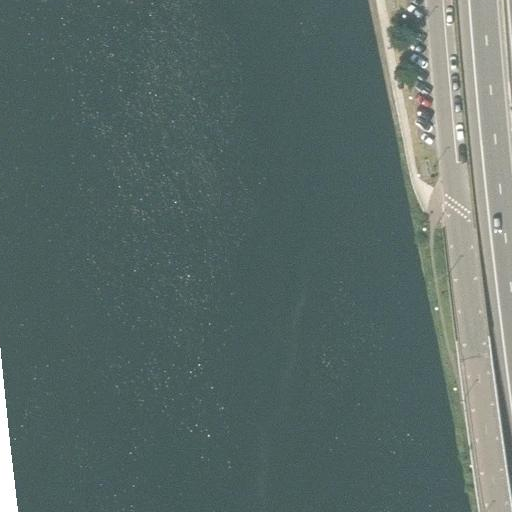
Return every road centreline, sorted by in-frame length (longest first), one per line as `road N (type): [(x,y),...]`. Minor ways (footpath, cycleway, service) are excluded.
road 1 (unclassified): [(496,511),(463,274),(438,0)]
road 2 (motorway): [(485,0),(511,296)]
